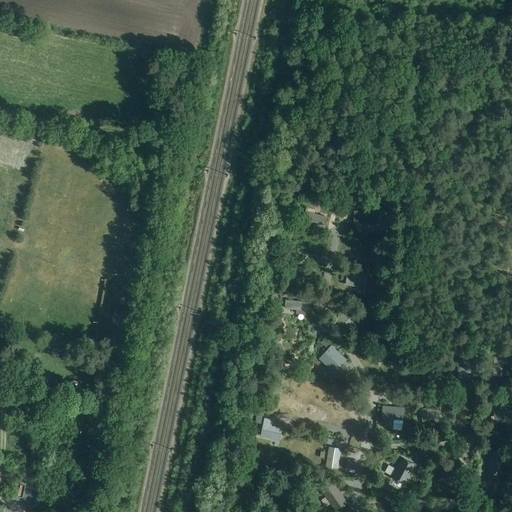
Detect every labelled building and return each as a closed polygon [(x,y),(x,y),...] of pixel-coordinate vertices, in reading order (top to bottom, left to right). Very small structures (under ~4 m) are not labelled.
[(324,225),(326,217),(315,213),(316,210),(307,207),(303,219),(324,225)] [(375,224),(376,211),(354,211),(354,224),(375,224)] [(313,283),(312,266),(290,268),(291,280),(303,279),(304,284),(313,283)] [(365,292),(367,275),(347,272),(346,285),(357,286),(356,290),(365,292)] [(306,315),(307,302),(286,300),(285,308),(297,309),(296,314),(306,315)] [(354,324),(361,317),(349,305),(334,321),(343,330),(352,321),(354,324)] [(336,373),(347,360),(331,346),(323,355),(332,363),(329,366),(336,373)] [(507,364),(507,355),(495,354),(493,368),(489,368),(489,375),(502,376),(503,364),(507,364)] [(424,380),(440,379),(439,357),(427,358),(427,370),(423,370),(424,380)] [(459,381),(471,380),(469,360),(461,361),(462,372),(458,372),(459,381)] [(493,425),(505,422),(500,403),(492,405),(495,415),(491,417),(493,425)] [(443,421),(439,405),(420,410),(423,422),(434,419),(435,423),(443,421)] [(403,424),(404,408),(383,406),(382,418),(394,419),(394,423),(403,424)] [(280,441),(283,428),(272,426),(273,420),(264,418),(262,433),(272,435),(272,439),(280,441)] [(330,446),(326,466),(338,468),(341,448),(330,446)] [(489,451),(491,473),(507,472),(505,450),(489,451)] [(456,457),(442,474),(453,483),(467,466),(456,457)] [(403,458),(397,469),(389,465),(385,472),(393,476),(392,477),(404,484),(415,465),(403,458)] [(476,495),(490,495),(490,473),(476,473),(476,495)] [(335,510),(347,502),(333,483),(322,491),(335,510)]
